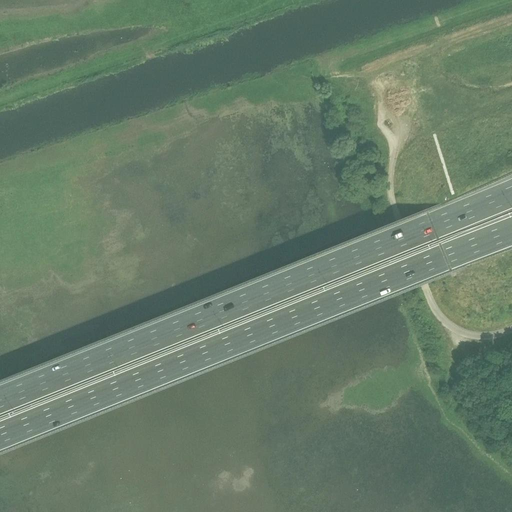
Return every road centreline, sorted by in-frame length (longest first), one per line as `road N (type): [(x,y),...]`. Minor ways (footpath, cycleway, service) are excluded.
road 1 (motorway): [(511,194),(0,399)]
road 2 (motorway): [(0,434),(511,230)]
road 3 (track): [(390,190),(391,145),(377,117),(383,85),(414,55),(511,19)]
road 4 (unclassified): [(511,330),(478,336),(440,318),(390,190)]
